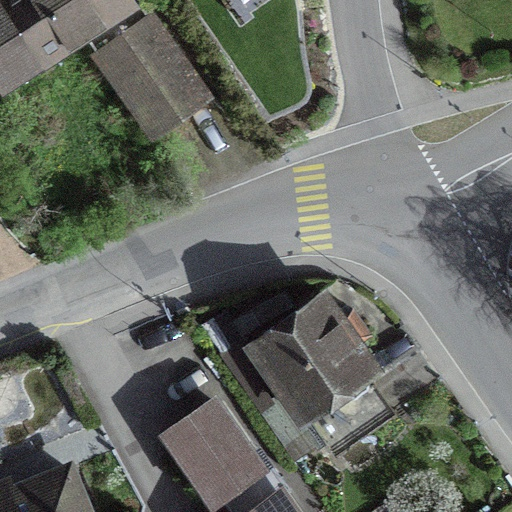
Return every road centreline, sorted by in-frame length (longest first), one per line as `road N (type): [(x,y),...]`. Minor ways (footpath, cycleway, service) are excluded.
road 1 (tertiary): [(399,216),(313,209),(0,325)]
road 2 (residential): [(352,0),(399,216)]
road 3 (tertiary): [(399,216),(511,371)]
road 4 (tertiary): [(511,154),(399,216)]
